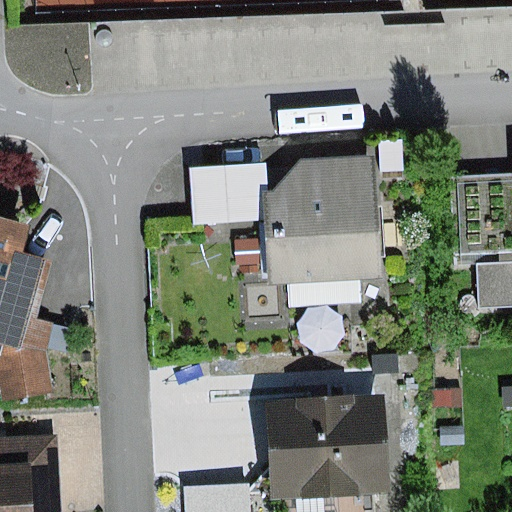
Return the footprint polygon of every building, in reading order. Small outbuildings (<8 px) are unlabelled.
[(380,171),(270,174),(273,289),(383,286),(380,171)] [(511,172),(441,175),(445,276),(461,276),(462,313),(511,310),(511,172)] [(34,234),(0,225),(0,403),(58,396),(48,314),(56,271),(27,265),(34,234)] [(381,402),(269,410),(277,509),(389,501),(381,402)] [(41,511),(40,467),(0,469),(0,511),(41,511)]
